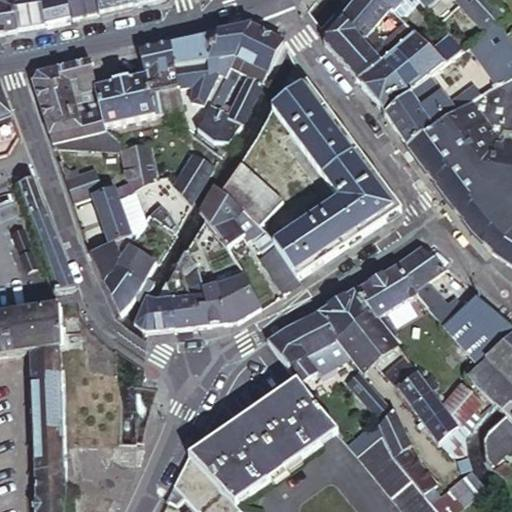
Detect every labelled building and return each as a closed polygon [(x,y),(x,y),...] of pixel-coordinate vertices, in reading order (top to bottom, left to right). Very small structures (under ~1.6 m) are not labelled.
[(0,0),(0,35),(17,33),(10,0),(0,0)] [(10,0),(17,33),(45,29),(39,0),(10,0)] [(51,27),(45,0),(39,0),(45,29),(51,27)] [(73,23),(67,0),(45,0),(51,27),(73,23)] [(100,16),(96,0),(67,0),(73,23),(100,16)] [(96,0),(100,16),(134,9),(132,0),(96,0)] [(132,0),(134,9),(149,5),(147,0),(132,0)] [(394,11),(382,0),(358,0),(342,18),(379,65),(395,51),(386,40),(376,28),(394,11)] [(382,0),(394,11),(397,15),(413,0),(382,0)] [(419,0),(413,0),(397,15),(404,22),(424,5),(419,0)] [(419,0),(424,5),(429,0),(459,0),(460,1),(481,23),(475,27),(458,41),(467,50),(508,18),(493,0),(419,0)] [(481,23),(460,1),(454,6),(475,27),(481,23)] [(379,65),(342,18),(328,34),(326,38),(326,43),(328,47),(357,82),(379,65)] [(407,25),(386,40),(395,51),(416,34),(407,25)] [(236,58),(252,26),(217,34),(209,63),(175,68),(180,87),(191,85),(194,99),(204,105),(221,75),(220,68),(225,66),(232,56),(236,58)] [(270,75),(286,44),(252,26),(236,58),(270,75)] [(209,63),(217,34),(170,45),(175,68),(209,63)] [(383,116),(446,67),(433,52),(416,34),(395,51),(379,65),(357,82),(383,116)] [(433,52),(446,67),(467,50),(458,41),(454,37),(433,52)] [(175,68),(170,45),(140,52),(146,78),(150,94),(157,93),(178,88),(180,87),(175,68)] [(106,129),(97,89),(90,63),(37,75),(32,82),(54,146),(74,141),(75,146),(92,142),(90,136),(107,132),(106,129)] [(220,90),(228,94),(239,73),(231,68),(220,90)] [(162,116),(157,93),(150,94),(146,78),(97,89),(106,129),(162,116)] [(229,150),(265,85),(251,79),(229,119),(218,112),(228,94),(220,90),(200,131),(212,141),(229,150)] [(275,252),(296,283),(399,214),(308,83),(276,107),(274,111),(340,202),(273,249),(275,252)] [(188,134),(178,88),(157,93),(162,116),(188,134)] [(0,89),(0,124),(12,119),(0,89)] [(151,146),(122,155),(128,189),(123,191),(125,200),(158,182),(151,146)] [(218,170),(196,158),(177,188),(195,206),(214,177),(218,170)] [(454,213),(479,195),(457,163),(431,182),(454,213)] [(285,204),(245,165),(226,192),(259,230),(285,204)] [(94,172),(65,181),(73,207),(92,200),(102,197),(94,172)] [(73,289),(44,214),(34,183),(19,187),(29,218),(42,260),(58,292),(73,289)] [(259,230),(226,192),(214,219),(228,249),(240,241),(249,235),(259,230)] [(92,200),(107,250),(129,243),(118,208),(114,194),(102,197),(92,200)] [(140,201),(118,208),(129,243),(131,237),(145,216),(140,201)] [(162,206),(148,217),(177,232),(182,224),(162,206)] [(252,239),(266,259),(275,252),(273,249),(259,230),(249,235),(240,241),(243,245),(252,239)] [(511,267),(511,236),(492,255),(511,267)] [(103,287),(136,248),(129,243),(107,250),(89,257),(103,287)] [(155,267),(136,248),(103,287),(119,319),(133,304),(138,299),(139,291),(144,283),(155,267)] [(187,248),(181,256),(190,300),(194,332),(222,330),(218,281),(201,283),(198,269),(196,264),(187,248)] [(296,283),(275,252),(266,259),(262,264),(283,297),(298,287),(296,283)] [(449,307),(431,286),(446,274),(421,252),(395,269),(397,272),(427,309),(442,326),(464,308),(457,301),(449,307)] [(190,300),(181,256),(158,291),(166,334),(194,332),(190,300)] [(427,309),(397,272),(356,295),(393,342),(400,336),(386,318),(402,310),(411,322),(427,309)] [(259,312),(243,278),(218,281),(222,330),(233,328),(259,312)] [(151,287),(144,283),(139,291),(138,299),(133,304),(138,307),(151,287)] [(166,334),(158,291),(152,300),(148,309),(140,307),(134,328),(141,334),(147,336),(166,334)] [(393,342),(356,295),(318,316),(339,342),(349,354),(366,376),(369,374),(400,351),(393,342)] [(473,364),(511,331),(480,303),(468,313),(464,308),(442,326),(473,364)] [(80,336),(75,309),(57,311),(58,339),(80,336)] [(0,360),(31,357),(31,367),(36,511),(64,511),(58,339),(57,311),(0,318),(0,360)] [(339,342),(318,316),(286,334),(305,359),(313,355),(339,342)] [(305,359),(286,334),(267,344),(286,370),(305,359)] [(511,335),(465,378),(504,422),(511,429),(511,335)] [(339,342),(313,355),(327,370),(331,368),(332,369),(349,354),(339,342)] [(313,355),(305,359),(318,375),(319,375),(327,370),(313,355)] [(0,370),(31,367),(31,357),(0,360),(0,370)] [(391,384),(412,366),(405,357),(384,376),(391,384)] [(305,359),(286,370),(294,380),(299,387),(318,375),(305,359)] [(411,410),(433,393),(412,366),(391,384),(411,410)] [(381,387),(369,374),(366,376),(364,379),(375,392),(381,387)] [(188,458),(231,507),(336,433),(299,387),(294,380),(189,455),(188,458)] [(468,391),(445,408),(446,411),(465,434),(476,424),(472,419),(483,410),(468,391)] [(445,408),(433,393),(411,410),(425,429),(446,411),(445,408)] [(385,405),(390,401),(386,396),(381,400),(385,405)] [(390,410),(394,405),(390,401),(385,405),(390,410)] [(385,405),(371,417),(382,429),(397,418),(390,410),(385,405)] [(465,434),(446,411),(425,429),(438,447),(441,444),(449,452),(468,438),(465,434)] [(411,450),(397,418),(382,429),(381,431),(384,437),(394,459),(408,452),(411,450)] [(500,462),(511,449),(511,429),(504,422),(494,432),(486,442),(484,446),(484,451),(485,455),(486,460),(493,471),(500,462)] [(384,437),(356,457),(392,511),(428,511),(426,508),(394,459),(384,437)] [(465,453),(465,449),(466,444),(468,438),(449,452),(453,457),(467,457),(465,453)] [(430,492),(434,490),(408,452),(394,459),(426,508),(436,502),(430,492)] [(199,511),(223,511),(231,507),(188,458),(176,481),(188,497),(199,511)] [(511,477),(500,462),(493,471),(511,496),(511,477)] [(474,470),(470,463),(461,466),(465,474),(467,473),(474,470)] [(477,476),(474,470),(467,473),(470,480),(477,476)] [(491,500),(479,479),(473,483),(465,487),(477,508),(491,500)] [(188,497),(176,481),(166,500),(177,504),(188,497)] [(469,511),(477,508),(465,487),(451,494),(462,511),(469,511)] [(428,511),(462,511),(451,494),(436,502),(426,508),(428,511)]
